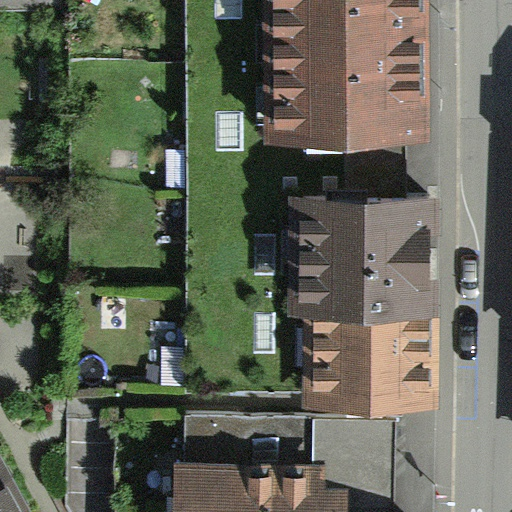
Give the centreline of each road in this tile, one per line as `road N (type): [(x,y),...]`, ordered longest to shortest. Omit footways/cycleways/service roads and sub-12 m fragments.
road 1 (tertiary): [(505,17),(489,511)]
road 2 (unknown): [(126,0),(162,116),(176,437)]
